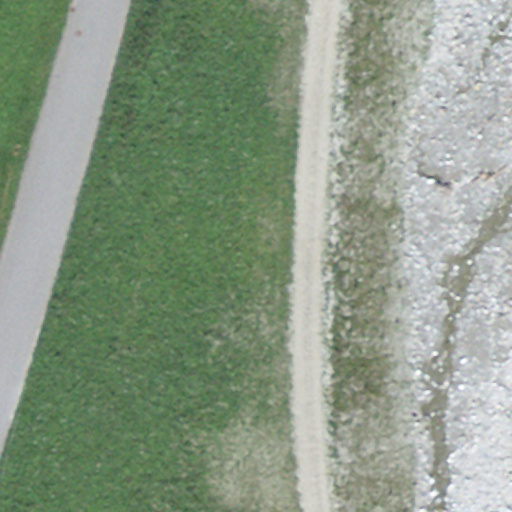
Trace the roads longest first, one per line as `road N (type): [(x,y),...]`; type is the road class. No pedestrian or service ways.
road 1 (track): [(314,511),(308,307),(330,0)]
road 2 (residential): [(0,366),(109,0)]
